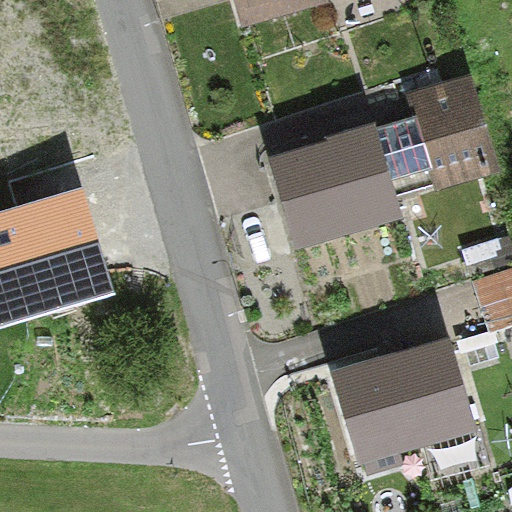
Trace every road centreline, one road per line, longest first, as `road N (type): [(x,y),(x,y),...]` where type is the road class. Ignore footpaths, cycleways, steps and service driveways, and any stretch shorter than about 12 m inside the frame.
road 1 (residential): [(126,0),(247,425)]
road 2 (residential): [(247,425),(181,444),(0,437)]
